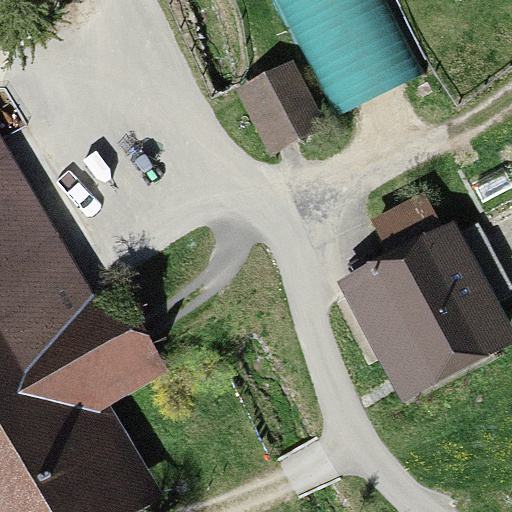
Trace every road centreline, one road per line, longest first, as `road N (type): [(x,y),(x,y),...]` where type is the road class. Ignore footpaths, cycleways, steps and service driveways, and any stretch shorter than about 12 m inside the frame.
road 1 (track): [(281,229),(511,88)]
road 2 (track): [(357,444),(198,511)]
